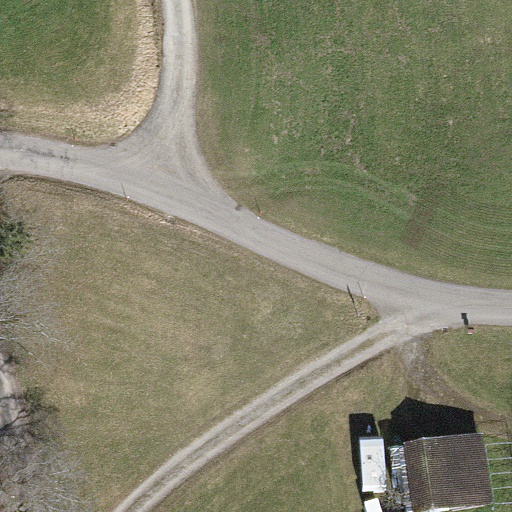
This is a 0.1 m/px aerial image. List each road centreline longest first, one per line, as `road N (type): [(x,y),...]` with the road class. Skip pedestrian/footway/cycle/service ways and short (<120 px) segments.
road 1 (unclassified): [(0,144),(165,194),(415,301),(511,307)]
road 2 (track): [(415,301),(134,511)]
road 3 (track): [(165,194),(182,95),(172,0)]
road 4 (track): [(415,301),(419,365),(446,402),(511,432)]
road 5 (track): [(35,511),(0,359)]
